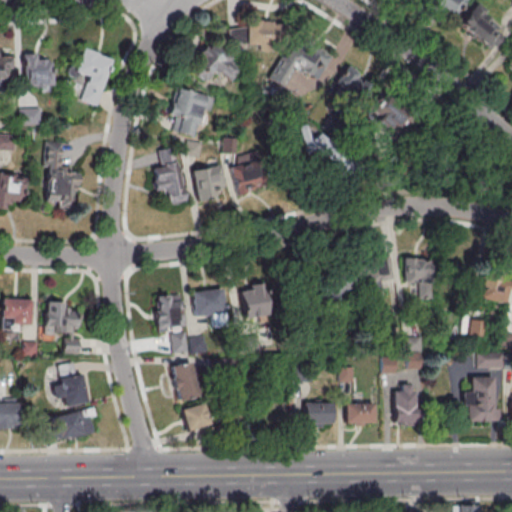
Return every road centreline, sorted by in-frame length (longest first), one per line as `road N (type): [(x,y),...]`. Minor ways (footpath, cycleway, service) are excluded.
road 1 (residential): [(511,224),(400,208),(184,250),(0,255)]
road 2 (secondary): [(511,470),(0,477)]
road 3 (residential): [(152,476),(120,365),(108,225),(126,94),(177,0)]
road 4 (residential): [(511,143),(414,57),(329,0)]
